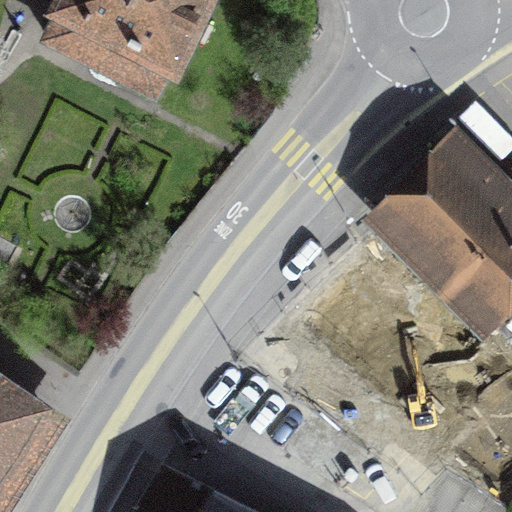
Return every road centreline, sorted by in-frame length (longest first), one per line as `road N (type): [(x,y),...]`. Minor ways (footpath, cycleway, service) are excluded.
road 1 (primary): [(64,511),(210,280),(363,108),(396,55)]
road 2 (primary): [(396,55),(412,62),(447,57),(471,31),(473,0)]
